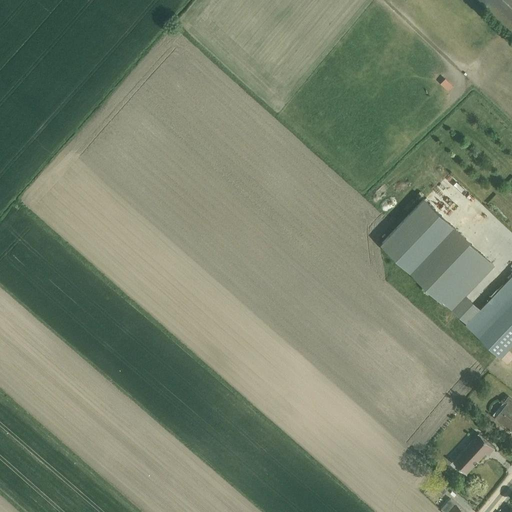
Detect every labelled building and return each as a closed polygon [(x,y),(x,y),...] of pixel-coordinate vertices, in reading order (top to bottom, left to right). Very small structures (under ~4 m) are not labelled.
[(476,0),(489,12),(500,0),(476,0)] [(511,0),(500,0),(489,12),(511,34),(511,0)] [(410,272),(454,226),(424,198),(381,244),(410,272)] [(454,226),(410,272),(442,301),(443,300),(467,323),(465,324),(507,364),(511,359),(511,353),(508,350),(511,346),(511,274),(480,308),(466,295),(495,265),(454,226)] [(511,398),(509,396),(493,415),(495,417),(494,418),(511,432),(511,398)] [(473,438),(452,461),(467,474),(486,453),(489,455),(495,448),(478,433),(477,434),(475,433),(471,437),(473,438)] [(438,481),(434,486),(443,495),(448,490),(438,481)] [(450,499),(441,509),(443,511),(465,511),(455,503),(450,499)]
